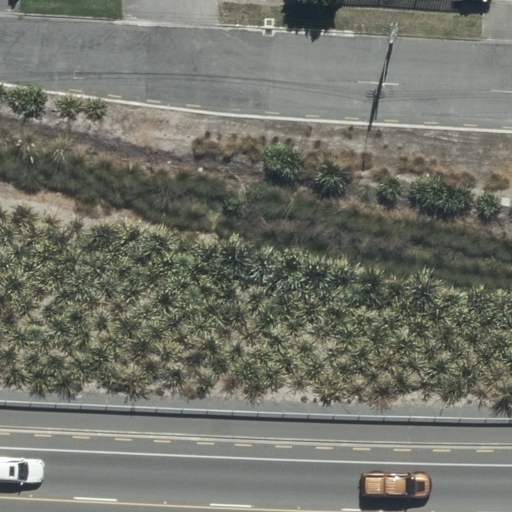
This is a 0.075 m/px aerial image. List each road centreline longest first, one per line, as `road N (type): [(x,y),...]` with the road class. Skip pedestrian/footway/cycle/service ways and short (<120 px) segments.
road 1 (secondary): [(431,511),(0,493)]
road 2 (residential): [(200,66),(511,87)]
road 3 (residential): [(0,42),(200,66)]
